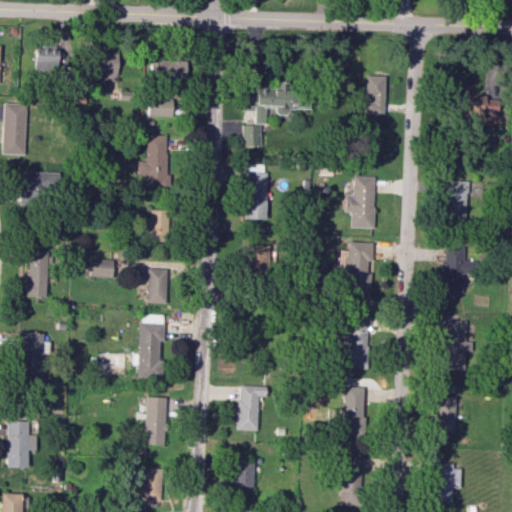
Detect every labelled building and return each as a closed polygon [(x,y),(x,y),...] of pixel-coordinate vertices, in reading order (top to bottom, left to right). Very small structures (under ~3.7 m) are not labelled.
[(55,48),(33,48),(32,72),(54,72),(55,48)] [(115,80),(116,52),(97,52),(96,72),(102,72),(102,80),(115,80)] [(185,60),(150,59),(149,79),(184,80),(185,60)] [(381,113),(382,75),(363,75),(362,98),(362,112),(381,113)] [(263,123),(263,107),(274,107),(274,114),(287,115),(287,108),(307,108),(307,97),(291,97),(291,82),(273,82),(273,88),(254,88),(254,96),(241,96),(241,110),(252,111),(252,123),(263,123)] [(496,123),(497,99),(485,99),(485,95),(460,94),(459,118),(482,118),(481,123),(496,123)] [(171,98),(147,97),(147,115),(170,116),(171,98)] [(0,153),(22,154),(23,103),(1,102),(0,128),(0,153)] [(258,145),(258,124),(240,125),(240,145),(258,145)] [(165,134),(144,134),(143,161),(135,161),(135,175),(143,175),(143,189),(165,189),(165,134)] [(264,164),(244,163),(242,218),(262,219),(264,164)] [(17,199),(40,201),(41,185),(54,186),(55,172),(19,170),(17,199)] [(372,176),(351,176),(350,197),(342,197),(342,211),(348,211),(347,226),(370,227),(372,176)] [(442,220),(464,220),(465,181),(443,180),(442,220)] [(141,217),(141,231),(147,231),(148,239),(164,238),(163,209),(148,209),(148,217),(141,217)] [(367,298),(367,260),(369,260),(369,242),(345,241),(344,298),(367,298)] [(242,272),(267,273),(268,245),(243,244),(242,272)] [(462,260),(462,246),(442,245),(442,259),(439,259),(438,291),(460,292),(461,272),(469,272),(470,260),(462,260)] [(45,250),(25,249),(24,296),(43,296),(45,250)] [(110,258),(88,258),(87,276),(110,276),(110,258)] [(162,303),(164,268),(145,267),(143,302),(162,303)] [(161,314),(136,313),(134,377),(159,378),(161,314)] [(365,315),(345,314),(343,367),(364,368),(365,315)] [(442,369),(462,370),(463,351),(470,351),(471,321),(443,320),(442,369)] [(15,349),(18,349),(18,380),(39,380),(39,331),(15,331),(15,349)] [(234,429),(254,430),(255,396),(262,396),(263,385),(235,384),(234,429)] [(342,385),(340,434),(360,435),(362,386),(342,385)] [(453,396),(434,395),(432,431),(452,432),(453,396)] [(161,444),(163,397),(142,396),(141,444),(161,444)] [(24,467),(25,449),(32,449),(32,434),(25,434),(25,420),(4,420),(4,467),(24,467)] [(338,505),(358,505),(359,453),(339,453),(338,505)] [(251,493),(252,461),(232,460),(231,493),(251,493)] [(458,487),(458,465),(431,464),(430,501),(449,502),(450,487),(458,487)] [(139,499),(158,500),(159,468),(140,467),(139,499)] [(0,511),(18,511),(19,493),(0,492),(0,511)]
